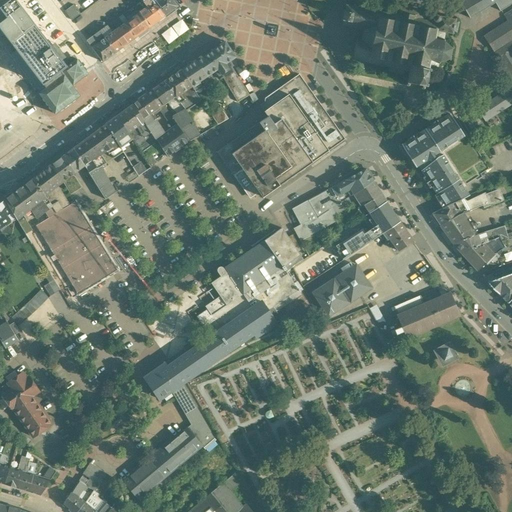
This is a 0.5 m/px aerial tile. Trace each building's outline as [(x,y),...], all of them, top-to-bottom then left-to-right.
[(0,22),(0,28),(42,85),(43,84),(67,67),(16,0),(8,0),(0,6),(0,9),(6,18),(0,22)] [(152,0),(153,2),(164,16),(177,6),(172,0),(152,0)] [(511,0),(458,0),(469,17),(470,17),(470,16),(495,1),(500,10),(499,10),(499,11),(511,3),(511,0)] [(147,7),(138,13),(149,28),(164,16),(153,2),(147,7)] [(403,6),(398,6),(398,4),(396,4),(397,6),(389,12),(388,11),(387,13),(380,12),(381,10),(379,9),(379,12),(372,10),(372,8),(371,8),(370,10),(364,9),(364,6),(362,6),(362,8),(355,7),(355,5),(354,4),(353,7),(347,6),(346,3),(345,4),(346,6),(345,12),(343,11),(342,20),(343,20),(342,25),(345,26),(345,25),(347,26),(350,27),(350,26),(353,26),(353,28),(354,28),(361,29),(361,28),(364,29),(363,30),(364,30),(362,39),(361,39),(361,40),(359,40),(359,39),(357,38),(356,42),(357,42),(356,43),(355,43),(354,44),(355,44),(353,54),(352,53),(352,55),(354,55),(354,56),(353,56),(353,60),(354,60),(354,59),(357,60),(357,61),(358,61),(363,62),(365,63),(365,61),(368,62),(367,63),(369,64),(369,63),(376,65),(375,65),(377,65),(383,66),(383,67),(385,67),(385,65),(388,66),(387,72),(388,72),(395,73),(396,74),(396,73),(403,75),(404,75),(405,70),(408,70),(408,72),(409,72),(407,82),(406,82),(406,86),(409,87),(409,83),(411,83),(412,84),(413,84),(413,83),(414,83),(418,83),(417,84),(418,84),(418,85),(419,86),(419,85),(420,85),(421,86),(421,89),(424,90),(424,86),(428,87),(428,84),(425,83),(428,71),(431,72),(431,70),(436,72),(436,71),(438,64),(439,65),(440,62),(447,59),(450,61),(451,59),(450,58),(451,56),(449,55),(451,49),(453,48),(453,46),(450,47),(444,42),(444,39),(443,39),(445,33),(451,34),(452,35),(454,34),(453,33),(453,32),(456,33),(458,22),(455,21),(457,20),(456,18),(454,19),(434,15),(432,22),(426,21),(421,11),(422,10),(421,9),(420,10),(416,9),(416,8),(403,5),(403,6)] [(80,14),(74,5),(65,11),(72,20),(80,14)] [(138,13),(123,24),(134,39),(149,28),(138,13)] [(118,18),(107,26),(112,32),(123,24),(118,18)] [(170,44),(191,29),(184,19),(163,34),(170,44)] [(112,32),(105,38),(116,52),(134,39),(123,24),(112,32)] [(112,32),(107,26),(99,31),(105,38),(112,32)] [(99,31),(86,40),(102,62),(116,52),(105,38),(99,31)] [(211,51),(225,72),(229,69),(225,64),(230,61),(235,57),(224,42),(211,51)] [(225,72),(211,51),(201,57),(201,56),(195,60),(207,76),(217,69),(221,75),(225,72)] [(67,67),(43,84),(46,88),(39,93),(55,114),(80,96),(72,86),(88,74),(77,59),(67,67)] [(195,60),(180,70),(192,87),(195,92),(203,87),(199,81),(207,76),(195,60)] [(249,95),(232,67),(234,66),(230,61),(225,64),(229,69),(225,72),(221,75),(237,102),(249,95)] [(180,70),(164,81),(175,97),(176,97),(192,87),(180,70)] [(243,170),(325,112),(299,75),(258,103),(273,124),(264,130),(232,154),(242,168),(243,170)] [(175,97),(164,81),(152,89),(163,105),(168,102),(175,97)] [(192,87),(176,97),(185,110),(186,110),(201,100),(195,92),(192,87)] [(152,89),(138,99),(138,100),(133,104),(143,119),(150,115),(153,112),(163,105),(152,89)] [(511,98),(506,90),(477,109),(485,122),(511,103),(511,98)] [(175,97),(168,102),(177,114),(185,110),(176,97),(175,97)] [(133,104),(117,116),(128,133),(137,126),(144,121),(143,119),(133,104)] [(172,117),(163,105),(153,112),(155,114),(160,111),(168,122),(173,118),(172,117)] [(221,109),(211,115),(218,125),(228,119),(221,109)] [(177,114),(172,117),(173,118),(177,125),(189,141),(199,135),(186,110),(185,110),(177,114)] [(480,122),(473,111),(464,117),(471,128),(480,122)] [(325,112),(243,170),(257,190),(259,192),(262,197),(344,139),(325,112)] [(422,163),(435,155),(439,152),(440,151),(463,136),(464,136),(452,118),(449,113),(448,114),(442,118),(444,121),(433,127),(432,125),(425,129),(418,133),(420,136),(410,143),(408,140),(402,144),(401,144),(404,149),(415,167),(416,167),(422,163)] [(165,134),(155,120),(153,121),(150,115),(143,119),(144,121),(146,124),(151,132),(156,140),(165,134)] [(128,133),(117,116),(106,124),(118,144),(120,147),(132,139),(128,133)] [(144,121),(137,126),(139,130),(146,124),(144,121)] [(259,123),(217,152),(233,175),(242,168),(232,154),(264,130),(259,123)] [(88,137),(100,154),(101,155),(118,144),(106,124),(88,137)] [(146,124),(139,130),(144,137),(151,132),(146,124)] [(177,125),(165,134),(156,140),(157,141),(167,156),(189,141),(177,125)] [(144,137),(135,144),(141,153),(157,141),(156,140),(151,132),(144,137)] [(100,154),(88,137),(73,148),(84,165),(100,154)] [(84,165),(73,148),(62,157),(73,174),(84,166),(84,165)] [(100,154),(84,165),(84,166),(89,173),(100,166),(102,168),(107,164),(101,155),(100,154)] [(430,178),(449,165),(443,155),(442,154),(436,157),(435,155),(422,163),(425,167),(420,170),(421,171),(425,176),(427,175),(430,178)] [(73,174),(62,157),(50,165),(62,182),(63,182),(72,175),(73,174)] [(140,164),(133,169),(138,176),(145,171),(140,164)] [(62,182),(50,165),(48,167),(32,179),(44,195),(58,185),(60,184),(62,182)] [(449,165),(430,178),(434,185),(454,172),(449,165)] [(100,166),(89,173),(105,199),(115,192),(102,168),(100,166)] [(242,168),(233,175),(248,196),(257,190),(243,170),(242,168)] [(373,181),(365,169),(337,185),(342,194),(348,190),(349,193),(352,192),(353,194),(373,181)] [(454,172),(434,185),(432,187),(436,194),(440,201),(444,207),(451,204),(452,204),(462,199),(469,195),(468,195),(463,187),(458,180),(459,179),(458,179),(454,172)] [(72,175),(63,182),(71,194),(82,188),(75,177),(72,175)] [(19,189),(31,209),(36,218),(44,211),(49,218),(56,213),(44,195),(32,179),(19,189)] [(373,181),(353,194),(360,205),(363,204),(368,212),(386,201),(373,181)] [(70,205),(60,188),(58,185),(44,195),(56,213),(70,205)] [(337,185),(329,189),(334,198),(337,196),(342,194),(337,185)] [(31,209),(19,189),(4,199),(15,217),(25,234),(32,230),(25,219),(22,215),(31,209)] [(334,198),(329,189),(320,194),(329,210),(340,203),(337,196),(334,198)] [(452,204),(451,204),(444,207),(432,214),(440,225),(459,215),(458,215),(463,213),(463,214),(464,213),(465,213),(483,205),(484,208),(502,202),(498,192),(484,196),(484,195),(467,203),(464,202),(462,199),(452,204)] [(320,194),(308,200),(318,218),(329,210),(320,194)] [(353,194),(340,203),(345,209),(355,202),(358,207),(360,205),(353,194)] [(0,202),(0,219),(4,226),(15,217),(4,199),(0,202)] [(308,200),(292,209),(300,225),(293,229),(300,241),(323,228),(324,228),(318,218),(308,200)] [(386,201),(368,212),(377,226),(382,233),(384,232),(400,222),(386,201)] [(70,205),(56,213),(49,218),(36,226),(77,294),(107,276),(117,270),(75,202),(70,205)] [(340,203),(329,210),(333,217),(345,209),(340,203)] [(364,216),(368,212),(363,204),(360,205),(358,207),(357,209),(361,215),(364,216)] [(329,210),(318,218),(324,228),(325,228),(323,224),(333,217),(329,210)] [(463,213),(458,215),(459,215),(440,225),(453,243),(462,239),(473,236),(473,235),(475,235),(466,219),(468,218),(467,216),(465,213),(464,213),(463,214),(463,213)] [(477,235),(481,233),(470,216),(467,216),(468,218),(466,219),(475,235),(477,235)] [(413,241),(400,222),(384,232),(398,251),(413,241)] [(353,234),(334,247),(342,261),(365,245),(382,233),(377,226),(368,233),(363,229),(354,235),(353,234)] [(482,243),(500,238),(502,241),(509,239),(505,226),(481,233),(477,235),(480,244),(482,243)] [(211,337),(168,367),(165,363),(144,378),(159,399),(175,388),(182,383),(254,333),(256,337),(277,323),(267,309),(271,305),(272,306),(297,289),(286,272),(292,268),(292,267),(295,265),(301,262),(303,260),(300,255),(294,246),(297,244),(292,235),(288,237),(282,228),(268,237),(225,267),(228,272),(226,273),(223,268),(222,267),(220,266),(219,267),(218,268),(217,269),(217,270),(217,271),(218,272),(221,276),(214,281),(223,294),(205,306),(210,314),(204,318),(205,319),(204,320),(209,328),(206,330),(211,337)] [(473,236),(462,239),(453,243),(462,254),(474,246),(480,244),(477,235),(475,235),(473,235),(473,236)] [(500,238),(482,243),(494,255),(495,254),(502,249),(503,251),(511,248),(511,238),(509,239),(502,241),(500,238)] [(480,244),(474,246),(462,254),(478,270),(494,255),(482,243),(480,244)] [(303,260),(301,262),(304,268),(328,252),(325,246),(303,260)] [(355,266),(337,278),(337,277),(336,278),(334,280),(333,280),(332,280),(313,293),(314,294),(327,314),(328,315),(329,315),(329,314),(347,303),(348,302),(350,301),(351,301),(352,300),(351,300),(369,288),(371,288),(370,286),(357,266),(356,265),(355,266)] [(60,290),(49,272),(44,275),(49,283),(44,286),(50,296),(60,290)] [(511,273),(491,282),(490,282),(489,280),(488,281),(502,295),(510,303),(511,300),(511,273)] [(40,290),(29,302),(36,310),(48,298),(40,290)] [(397,314),(396,315),(407,339),(460,316),(450,292),(424,303),(397,314)] [(394,306),(397,314),(424,303),(420,295),(394,306)] [(28,302),(12,317),(19,326),(36,310),(29,302),(28,302)] [(377,324),(383,320),(374,304),(368,307),(377,324)] [(272,306),(271,305),(267,309),(277,323),(281,319),(272,306)] [(7,321),(0,325),(0,339),(5,348),(18,340),(15,335),(9,325),(7,321)] [(20,332),(14,322),(9,325),(15,335),(20,332)] [(372,330),(375,344),(382,342),(379,328),(372,330)] [(447,348),(446,346),(439,350),(441,353),(438,354),(441,360),(444,359),(445,361),(452,357),(451,356),(453,354),(450,348),(447,349),(447,348)] [(6,377),(10,382),(20,375),(16,369),(6,377)] [(37,441),(58,426),(38,396),(46,390),(32,370),(11,384),(13,388),(5,393),(37,441)] [(210,432),(182,383),(175,388),(199,429),(204,437),(210,432)] [(188,428),(172,441),(170,439),(137,467),(138,469),(123,481),(138,499),(202,445),(199,441),(204,437),(199,429),(193,434),(188,428)] [(409,433),(405,436),(404,434),(403,435),(404,436),(399,439),(399,437),(398,438),(398,439),(397,442),(396,442),(396,443),(397,443),(399,446),(398,447),(399,448),(400,446),(402,446),(403,448),(404,447),(408,444),(409,445),(410,444),(409,443),(413,441),(415,441),(415,440),(414,440),(410,433),(411,432),(410,431),(409,433)] [(22,456),(19,468),(17,469),(22,471),(25,461),(26,457),(22,456)] [(10,467),(0,464),(0,482),(4,484),(10,467)] [(115,481),(90,464),(83,474),(109,490),(115,481)] [(17,469),(10,467),(4,484),(16,488),(22,471),(17,469)] [(56,471),(50,467),(45,476),(43,477),(50,480),(56,471)] [(27,472),(22,471),(16,488),(28,491),(34,474),(27,472)] [(238,471),(223,483),(230,491),(243,480),(238,471)] [(43,477),(34,474),(28,491),(40,495),(50,480),(43,477)] [(88,480),(82,476),(79,480),(85,485),(88,480)] [(85,485),(79,481),(72,491),(78,496),(85,485)] [(230,491),(223,483),(211,493),(226,511),(236,511),(242,507),(230,491)] [(94,490),(90,496),(85,502),(91,507),(98,497),(100,494),(94,490)] [(72,491),(64,503),(65,506),(71,511),(76,511),(85,502),(78,496),(72,491)] [(226,511),(211,493),(187,511),(226,511)] [(91,507),(85,502),(76,511),(92,511),(94,510),(102,500),(98,497),(91,507)]
